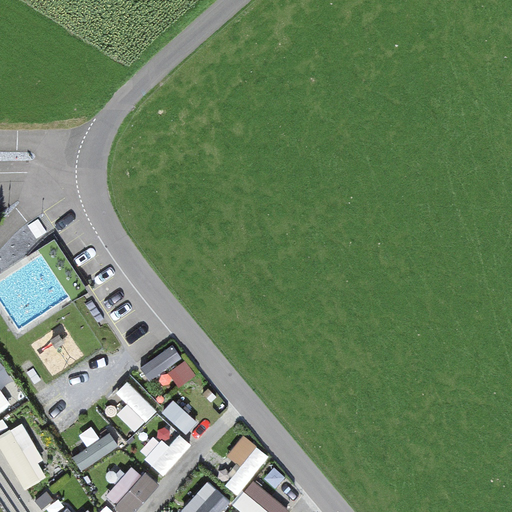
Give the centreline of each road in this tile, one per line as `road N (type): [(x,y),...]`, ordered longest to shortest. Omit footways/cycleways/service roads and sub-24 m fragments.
road 1 (unclassified): [(239,0),(107,119),(89,160),(94,213),(112,249),(334,511)]
road 2 (track): [(38,146),(72,95),(185,0)]
